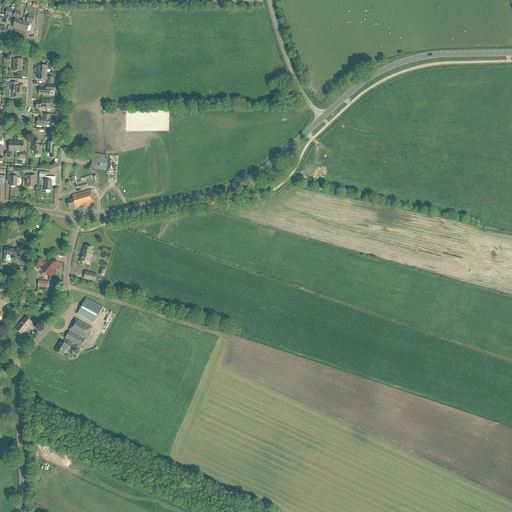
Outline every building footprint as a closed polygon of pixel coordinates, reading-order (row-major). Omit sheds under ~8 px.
[(2,15),(0,20),(0,23),(2,24),(6,25),(9,15),(12,16),(13,11),(8,9),(6,16),(2,15)] [(20,30),(23,21),(19,20),(21,13),(15,11),(14,16),(17,17),(14,27),(17,28),(17,29),(20,30)] [(23,21),(20,30),(23,30),(27,31),(29,24),(32,25),(34,17),(29,15),(27,23),(23,21)] [(22,72),(23,60),(14,59),(13,71),(22,72)] [(38,70),(38,73),(47,73),(47,70),(55,70),(55,64),(50,64),(49,66),(39,66),(39,70),(38,70)] [(47,77),(47,73),(38,73),(38,76),(39,76),(39,80),(49,80),(48,83),(54,84),(54,78),(47,77)] [(21,92),(22,88),(18,87),(18,83),(11,83),(11,91),(13,91),(13,98),(20,98),(21,92)] [(54,92),(55,85),(47,85),(47,89),(40,89),(40,95),(50,95),(50,91),(54,92)] [(50,108),(50,100),(42,100),(42,104),(37,104),(37,109),(47,110),(47,108),(50,108)] [(57,120),(57,115),(45,115),(44,119),(38,119),(38,125),(50,126),(50,119),(57,120)] [(41,155),(42,146),(39,146),(39,142),(33,141),(32,151),(35,152),(35,154),(41,155)] [(16,151),(17,142),(14,142),(14,143),(10,142),(9,153),(6,153),(6,158),(12,158),(12,151),(16,151)] [(17,142),(16,151),(20,151),(20,159),(26,159),(26,154),(23,153),(24,143),(20,143),(17,142)] [(56,158),(56,152),(57,149),(54,149),(54,147),(54,143),(48,142),(47,153),(51,153),(51,158),(56,158)] [(92,159),(90,169),(106,170),(108,155),(87,153),(87,154),(84,154),(84,158),(92,159)] [(63,178),(68,178),(68,173),(72,173),(72,166),(63,166),(63,178)] [(8,172),(8,180),(11,180),(10,187),(17,187),(17,184),(20,184),(20,178),(17,178),(17,177),(14,176),(14,173),(8,172)] [(92,177),(92,175),(80,178),(81,181),(76,182),(78,189),(99,183),(97,176),(92,177)] [(35,188),(35,176),(27,176),(26,187),(35,188)] [(55,185),(56,177),(46,177),(46,181),(45,181),(44,191),(51,191),(52,184),(55,185)] [(86,205),(95,203),(91,190),(72,195),(73,199),(67,201),(69,209),(75,207),(76,208),(82,206),(82,205),(86,204),(86,205)] [(84,264),(90,244),(79,241),(77,248),(78,249),(77,252),(76,251),(73,261),(84,264)] [(5,250),(4,257),(3,260),(7,261),(8,258),(8,255),(12,256),(11,258),(15,259),(16,256),(20,257),(22,249),(17,248),(17,250),(10,249),(9,250),(5,250)] [(97,264),(99,255),(95,254),(93,258),(89,257),(86,267),(93,269),(95,264),(97,264)] [(56,268),(59,264),(54,260),(52,261),(50,259),(47,263),(45,261),(43,263),(42,262),(42,261),(41,260),(40,260),(39,259),(38,259),(36,259),(35,264),(35,266),(39,267),(40,266),(41,265),(44,266),(42,270),(44,272),(44,274),(47,274),(50,277),(54,272),(54,270),(55,268),(56,268)] [(95,281),(97,274),(85,271),(84,278),(95,281)] [(39,281),(38,290),(47,291),(48,282),(39,281)] [(94,323),(103,307),(86,298),(77,314),(94,323)] [(36,306),(33,312),(40,315),(43,309),(36,306)] [(34,324),(26,317),(23,321),(22,320),(15,329),(22,335),(29,326),(31,328),(34,324)] [(60,341),(58,346),(60,348),(57,352),(63,355),(70,342),(81,348),(86,339),(85,339),(92,327),(75,318),(72,322),(74,323),(72,326),(71,325),(68,330),(69,330),(64,339),(65,340),(64,343),(60,341)]
